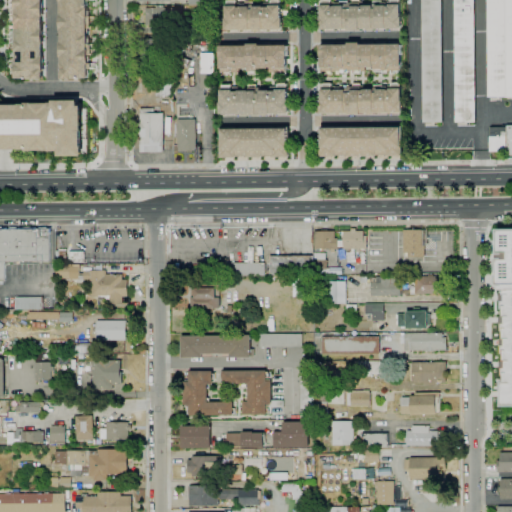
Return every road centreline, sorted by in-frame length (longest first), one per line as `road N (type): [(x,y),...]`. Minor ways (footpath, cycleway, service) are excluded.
road 1 (primary): [(0,213),(511,207)]
road 2 (primary): [(511,175),(0,181)]
road 3 (residential): [(473,208),(472,511)]
road 4 (residential): [(156,229),(159,511)]
road 5 (residential): [(117,180),(116,0)]
road 6 (primary): [(162,212),(185,198),(282,197),(306,178)]
